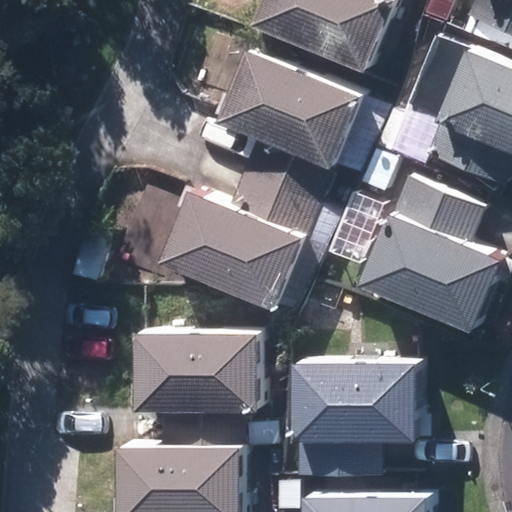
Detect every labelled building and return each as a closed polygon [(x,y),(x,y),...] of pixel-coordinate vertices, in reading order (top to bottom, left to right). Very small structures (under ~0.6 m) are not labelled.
[(274,0),(267,17),(386,72),(419,0),(274,0)] [(511,0),(485,0),(474,26),(511,42),(511,0)] [(267,40),(233,117),(365,174),(399,97),(267,40)] [(511,179),(511,178),(511,54),(484,42),(452,113),(438,146),(511,179)] [(304,311),(345,220),(328,213),(342,182),(264,146),(241,195),(206,179),(173,251),(304,311)] [(511,255),(511,253),(479,239),(493,206),(419,172),(404,205),(372,276),(481,325),(511,255)] [(153,324),(152,404),(276,406),(278,326),(153,324)] [(307,434),(311,434),(311,468),(395,470),(396,435),(431,436),(432,359),(308,357),(307,434)] [(172,413),(171,439),(137,437),(134,511),(255,511),(258,442),(259,416),(172,413)] [(446,511),(447,492),(322,489),(321,511),(446,511)]
